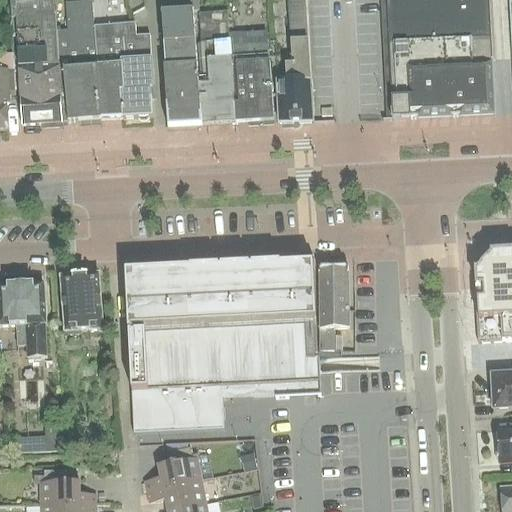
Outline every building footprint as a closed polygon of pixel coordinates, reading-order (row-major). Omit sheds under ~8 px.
[(62,125),(56,33),(53,0),(41,0),(10,2),(11,20),(15,19),(22,127),(62,125)] [(199,89),(194,14),(199,14),(198,0),(161,0),(166,70),(164,70),(168,127),(168,131),(201,129),(199,89)] [(310,84),(306,15),(305,0),(286,0),(290,43),(292,68),(286,68),(287,83),(277,84),(279,125),(313,124),(311,84),(310,84)] [(386,0),(392,123),(495,118),(488,0),(386,0)] [(153,120),(151,92),(153,92),(151,61),(152,61),(150,37),(136,38),(135,26),(134,26),(95,28),(94,4),(65,5),(67,32),(68,41),(96,39),(98,67),(122,66),(124,94),(120,94),(122,121),(122,122),(138,121),(141,124),(146,124),(149,120),(153,120)] [(235,127),(231,62),(228,14),(196,16),(201,89),(199,89),(201,129),(235,127)] [(101,123),(98,67),(96,39),(68,41),(67,32),(56,33),(62,125),(68,124),(68,125),(69,125),(101,123)] [(231,62),(235,127),(248,126),(274,124),(268,32),(246,34),(248,61),(233,62),(231,62)] [(0,132),(7,132),(6,108),(10,108),(9,101),(16,101),(13,55),(0,56),(0,132)] [(122,121),(120,94),(124,94),(122,66),(98,67),(101,123),(122,121)] [(511,166),(511,155),(487,157),(488,168),(511,166)] [(478,274),(475,274),(476,290),(483,289),(483,293),(484,302),(477,302),(478,314),(483,314),(483,319),(476,319),(478,345),(511,343),(511,254),(491,256),(491,259),(478,274)] [(317,357),(313,277),(313,267),(314,267),(314,264),(311,264),(297,265),(280,266),(190,272),(190,271),(184,271),(176,272),(139,274),(126,275),(128,316),(132,395),(134,438),(224,433),(222,390),(303,386),(303,399),(304,399),(321,399),(321,398),(321,397),(320,376),(320,375),(319,362),(317,362),(317,357)] [(99,277),(60,280),(64,332),(63,332),(63,335),(103,332),(99,277)] [(0,288),(0,329),(17,329),(18,349),(27,348),(27,361),(47,360),(45,327),(46,327),(44,287),(0,288)] [(493,395),(511,393),(511,377),(492,378),(493,395)] [(511,393),(493,395),(494,411),(511,410),(511,393)] [(498,451),(511,449),(511,432),(497,434),(498,451)] [(18,454),(54,452),(53,437),(17,438),(18,454)] [(188,446),(165,447),(167,455),(188,450),(188,446)] [(511,449),(498,451),(496,451),(496,461),(498,461),(499,464),(511,462),(511,449)] [(147,495),(201,484),(196,461),(193,462),(190,450),(188,450),(167,455),(169,467),(158,469),(160,481),(145,484),(147,495)] [(240,459),(244,474),(257,471),(253,456),(240,459)] [(41,509),(96,508),(96,497),(79,497),(79,485),(68,485),(68,473),(43,473),(44,478),(44,485),(40,485),(41,509)] [(201,484),(147,495),(149,505),(149,506),(165,503),(166,511),(177,511),(206,506),(201,484)] [(502,511),(511,511),(511,490),(501,492),(502,511)] [(147,495),(139,497),(140,507),(149,505),(147,495)] [(261,510),(259,498),(251,499),(253,511),(261,510)]
